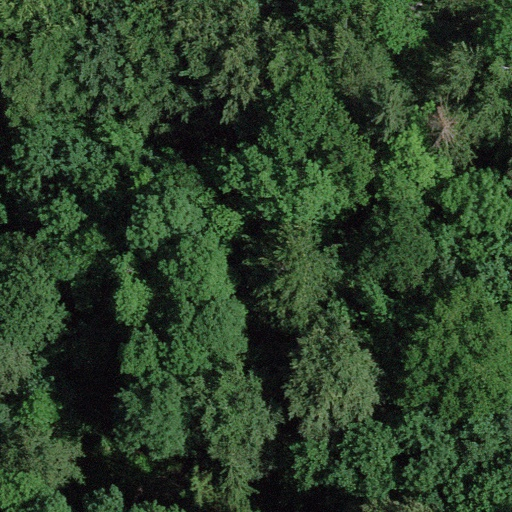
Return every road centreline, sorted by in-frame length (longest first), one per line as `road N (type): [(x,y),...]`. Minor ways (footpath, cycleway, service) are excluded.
road 1 (unclassified): [(511,89),(180,0)]
road 2 (track): [(410,0),(511,76)]
